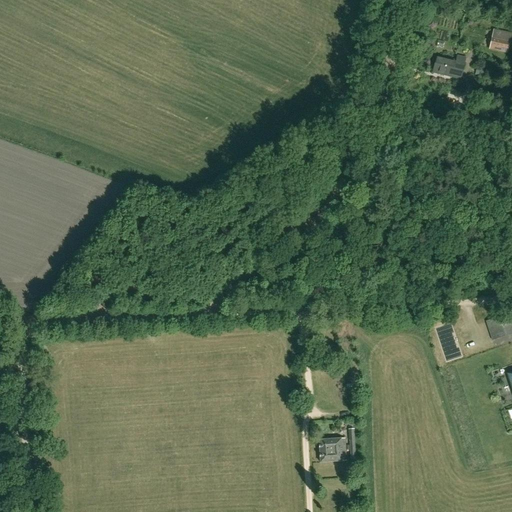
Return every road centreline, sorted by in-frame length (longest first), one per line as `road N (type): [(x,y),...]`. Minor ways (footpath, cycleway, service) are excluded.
road 1 (tertiary): [(0,325),(57,321),(89,305),(354,119),(386,83),(396,0)]
road 2 (track): [(301,310),(511,297)]
road 3 (track): [(309,511),(301,310)]
road 4 (unknown): [(391,92),(511,175)]
